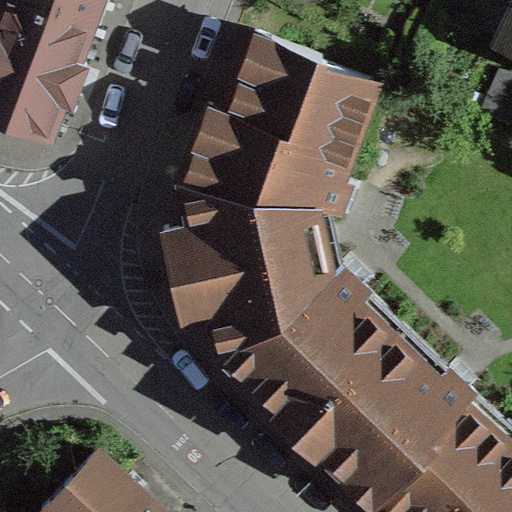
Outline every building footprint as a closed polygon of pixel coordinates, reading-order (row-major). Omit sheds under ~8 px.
[(99,0),(0,0),(0,111),(50,131),(99,0)] [(460,15),(490,30),(505,0),(432,0),(411,44),(440,58),(460,15)] [(511,0),(495,35),(511,43),(511,0)] [(216,346),(240,368),(334,271),(329,266),(314,204),(316,198),(338,207),(350,178),(339,173),(376,77),(322,56),(323,53),(257,27),(227,106),(213,101),(181,181),(190,218),(165,224),(186,311),(209,306),(216,346)] [(355,291),(366,280),(345,260),(334,271),(240,368),(298,424),(393,327),(355,291)] [(405,511),(466,511),(511,465),(511,443),(464,398),(475,387),(450,363),(440,373),(393,327),(298,424),(373,496),(380,488),(405,511)] [(167,511),(96,446),(42,504),(49,510),(47,511),(167,511)] [(511,511),(511,465),(466,511),(511,511)]
